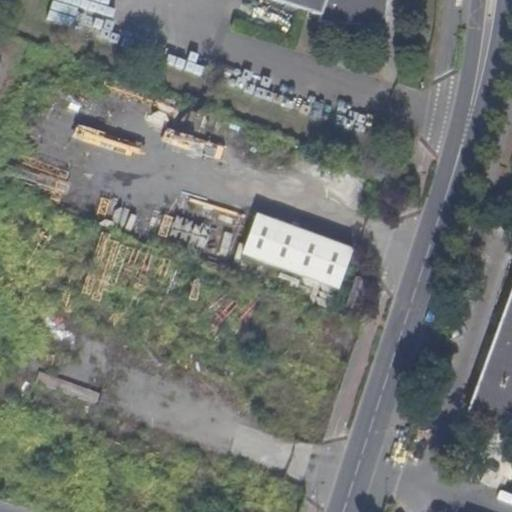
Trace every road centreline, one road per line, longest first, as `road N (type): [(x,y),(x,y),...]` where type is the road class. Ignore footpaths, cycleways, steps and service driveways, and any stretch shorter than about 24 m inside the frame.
road 1 (tertiary): [(464,135),(342,511)]
road 2 (tertiary): [(464,135),(504,0)]
road 3 (tertiary): [(476,0),(464,135)]
